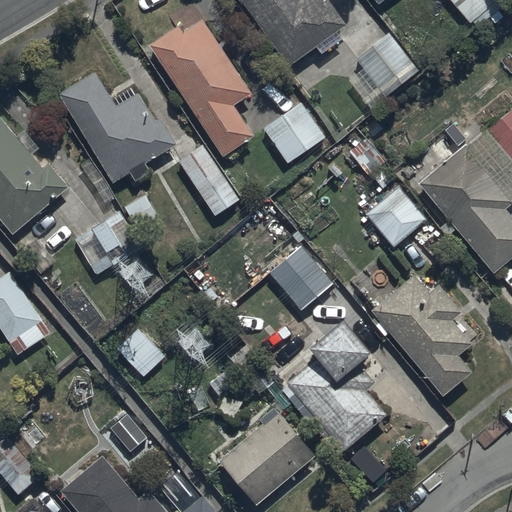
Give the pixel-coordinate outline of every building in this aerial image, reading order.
[(242,0),(290,64),(317,44),(324,53),(344,38),(338,29),(348,22),(331,0),(242,0)] [(496,0),(451,0),(469,22),(496,0)] [(252,90),(202,16),(185,28),(180,21),(150,42),(225,154),(256,133),(235,102),(252,90)] [(420,70),(390,30),(357,56),(387,95),(420,70)] [(113,96),(96,69),(60,91),(115,180),(131,171),(135,179),(152,168),(147,160),(177,142),(161,116),(156,119),(134,83),(113,96)] [(326,133),(300,98),(263,125),(289,160),(326,133)] [(511,107),(420,180),(496,269),(511,255),(511,212),(507,206),(511,201),(511,107)] [(43,165),(0,113),(0,215),(14,232),(70,184),(49,160),(43,165)] [(240,198),(203,142),(179,157),(216,214),(240,198)] [(427,218),(400,185),(367,211),(394,244),(427,218)] [(75,239),(97,272),(142,243),(120,209),(75,239)] [(334,281),(301,242),(269,269),(303,308),(334,281)] [(430,288),(414,270),(371,307),(445,392),(471,368),(458,353),(473,339),(454,318),(465,309),(440,280),(430,288)] [(50,331),(10,271),(0,277),(0,323),(19,352),(50,331)] [(373,347),(346,314),(310,343),(320,355),(288,381),(344,448),(389,411),(367,385),(376,378),(360,358),(373,347)] [(166,355),(138,325),(115,346),(144,376),(166,355)] [(317,453),(276,407),(218,457),(259,503),(317,453)] [(0,427),(0,470),(19,493),(41,475),(0,427)] [(140,497),(103,454),(62,488),(81,511),(169,511),(150,489),(140,497)] [(218,511),(202,493),(181,511),(218,511)]
